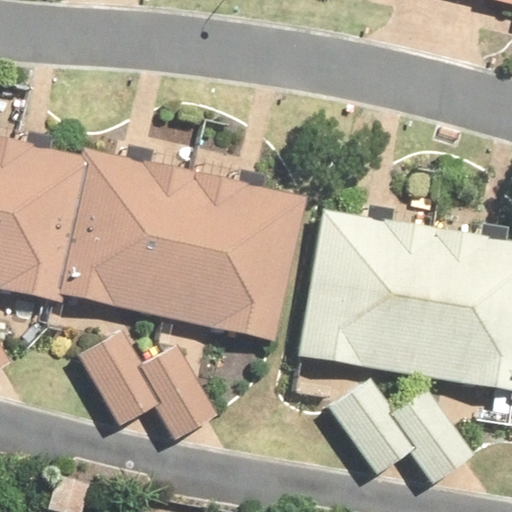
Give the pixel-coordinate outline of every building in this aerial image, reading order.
[(511,0),(482,0),(482,2),(511,9),(511,0)] [(0,293),(55,306),(57,299),(269,345),(301,200),(76,151),(74,160),(0,144),(0,293)] [(511,243),(318,210),(292,362),(505,398),(504,404),(511,405),(511,243)] [(119,337),(74,362),(113,433),(150,413),(169,448),(214,424),(172,349),(137,369),(119,337)] [(369,381),(327,410),(373,476),(407,453),(430,486),(472,458),(424,388),(390,411),(369,381)]
